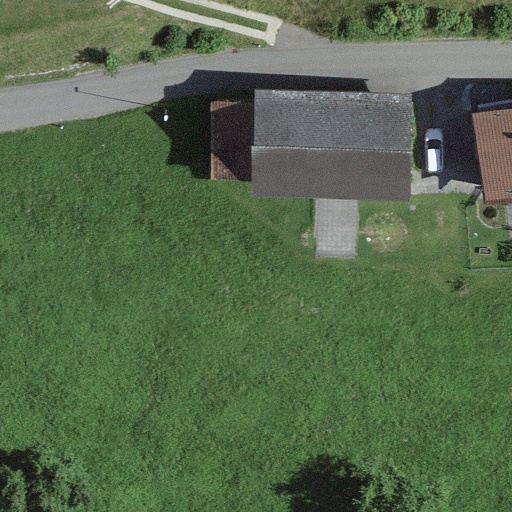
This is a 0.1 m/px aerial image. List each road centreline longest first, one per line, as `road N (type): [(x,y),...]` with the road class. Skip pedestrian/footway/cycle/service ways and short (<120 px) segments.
road 1 (unclassified): [(0,111),(235,69),(511,61)]
road 2 (track): [(323,62),(287,36),(148,0)]
